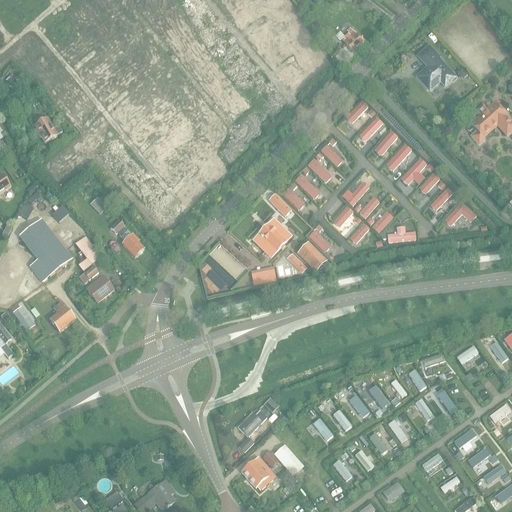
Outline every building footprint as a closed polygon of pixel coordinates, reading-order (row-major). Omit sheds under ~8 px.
[(68,0),(66,0),(51,15),(64,29),(80,14),(68,0)] [(125,0),(123,9),(141,12),(143,0),(125,0)] [(185,0),(199,8),(203,0),(185,0)] [(214,0),(216,2),(229,10),(234,0),(214,0)] [(161,2),(152,16),(172,27),(180,14),(161,2)] [(217,16),(202,29),(215,42),(229,28),(217,16)] [(352,31),(341,41),(352,53),(363,43),(352,31)] [(190,39),(171,42),(175,59),(194,54),(190,39)] [(131,41),(115,47),(122,62),(137,56),(131,41)] [(440,60),(441,59),(429,46),(428,47),(428,46),(416,57),(425,68),(415,77),(429,94),(440,84),(445,89),(457,78),(440,60)] [(218,49),(202,60),(211,74),(228,63),(218,49)] [(145,62),(141,76),(158,81),(162,66),(145,62)] [(58,68),(43,78),(53,94),(69,84),(58,68)] [(176,82),(173,97),(191,101),(194,86),(176,82)] [(269,88),(253,97),(263,115),(279,105),(269,88)] [(75,101),(62,113),(76,126),(89,113),(75,101)] [(128,101),(113,119),(131,132),(145,117),(128,101)] [(362,102),(345,120),(351,126),(368,108),(362,102)] [(511,125),(506,118),(507,118),(495,104),(487,111),(483,106),(475,113),(480,118),(471,125),(477,132),(471,137),(478,146),(484,140),(483,139),(493,130),(492,129),(496,125),(506,137),(511,131),(511,125)] [(228,114),(217,125),(232,137),(243,125),(228,114)] [(383,123),(377,117),(362,134),(368,140),(383,123)] [(47,119),(34,126),(44,144),(57,136),(62,133),(59,127),(54,130),(47,119)] [(107,132),(87,130),(90,148),(106,149),(107,132)] [(390,133),(377,148),(383,153),(396,138),(390,133)] [(167,134),(151,134),(152,151),(167,151),(167,134)] [(199,136),(184,145),(198,158),(210,152),(199,136)] [(343,163),(327,146),(320,153),(337,169),(343,163)] [(403,148),(390,163),(396,169),(409,154),(403,148)] [(71,151),(53,159),(59,171),(74,163),(71,151)] [(133,160),(119,162),(126,181),(139,179),(133,160)] [(332,179),(313,161),(307,167),(325,185),(332,179)] [(419,161),(405,177),(411,182),(425,166),(419,161)] [(184,169),(169,170),(171,189),(189,186),(184,169)] [(440,181),(433,175),(418,190),(425,196),(440,181)] [(0,177),(0,195),(11,188),(2,176),(0,177)] [(320,195),(301,176),(295,182),(313,201),(320,195)] [(353,208),(366,193),(360,188),(347,203),(353,208)] [(305,206),(288,190),(281,196),(299,213),(305,206)] [(447,190),(430,207),(435,213),(452,195),(447,190)] [(40,204),(43,201),(40,197),(36,193),(27,202),(31,206),(36,200),(40,204)] [(152,193),(141,201),(152,214),(163,205),(152,193)] [(107,208),(111,204),(103,195),(99,199),(98,198),(90,206),(100,216),(108,209),(107,208)] [(365,220),(379,204),(373,199),(359,215),(365,220)] [(461,204),(444,223),(450,229),(462,216),(470,224),(476,218),(461,204)] [(18,216),(27,221),(33,210),(24,205),(18,216)] [(52,217),(59,224),(69,215),(62,207),(52,217)] [(339,230),(353,214),(346,208),(332,224),(339,230)] [(378,235),(393,219),(386,213),(372,229),(378,235)] [(281,249),(282,251),(285,248),(284,246),(292,237),(273,219),(252,242),(271,260),(281,249)] [(132,236),(131,237),(123,229),(124,228),(119,222),(110,230),(115,236),(117,234),(125,243),(122,246),(134,259),(144,250),(137,244),(139,242),(132,236)] [(45,226),(40,230),(36,225),(19,238),(37,262),(30,268),(42,284),(72,261),(45,226)] [(355,246),(369,231),(363,225),(349,241),(355,246)] [(395,245),(409,230),(404,225),(389,239),(395,245)] [(331,248),(314,232),(308,239),(325,254),(331,248)] [(82,240),(74,246),(92,267),(103,259),(98,251),(93,255),(82,240)] [(297,255),(315,273),(325,263),(308,245),(297,255)] [(83,276),(88,282),(98,274),(93,268),(83,276)] [(250,273),(253,286),(276,281),(273,268),(250,273)] [(90,296),(97,304),(112,292),(103,280),(91,289),(94,293),(90,296)] [(49,322),(59,334),(75,322),(61,304),(53,310),(57,316),(49,322)] [(13,314),(26,333),(35,327),(21,308),(13,314)] [(0,349),(8,360),(13,356),(5,345),(11,341),(0,326),(0,349)] [(490,346),(502,365),(508,361),(495,342),(490,346)] [(478,355),(473,348),(456,359),(461,366),(478,355)] [(424,370),(443,364),(441,355),(421,362),(424,370)] [(425,391),(414,375),(409,378),(420,394),(425,391)] [(406,395),(395,381),(390,385),(401,399),(406,395)] [(388,401),(375,384),(370,388),(383,405),(388,401)] [(349,394),(363,414),(368,410),(354,390),(349,394)] [(458,412),(445,393),(438,399),(451,418),(458,412)] [(264,406),(272,414),(278,408),(270,400),(264,406)] [(433,418),(421,401),(415,405),(427,422),(433,418)] [(494,425),(510,413),(505,406),(489,418),(494,425)] [(258,411),(253,416),(256,419),(258,416),(260,414),(261,413),(258,411)] [(335,417),(346,432),(351,429),(340,413),(335,417)] [(247,440),(266,420),(260,414),(258,416),(256,419),(251,415),(237,430),(247,440)] [(332,435),(319,419),(314,423),(326,439),(332,435)] [(388,426),(401,445),(407,441),(398,429),(400,427),(398,423),(396,425),(394,422),(388,426)] [(381,456),(387,452),(375,435),(369,439),(381,456)] [(238,450),(244,455),(253,445),(248,440),(238,450)] [(468,459),(485,446),(481,440),(471,448),(470,445),(465,448),(467,450),(464,453),(468,459)] [(347,447),(362,465),(367,461),(359,450),(362,449),(360,446),(357,448),(353,442),(347,447)] [(274,458),(292,478),(302,469),(285,448),(274,458)] [(262,459),(271,469),(278,463),(269,452),(262,459)] [(466,459),(462,454),(455,458),(459,464),(466,459)] [(428,471),(441,461),(438,456),(425,466),(428,471)] [(478,476),(496,463),(492,457),(473,470),(478,476)] [(333,467),(346,483),(352,479),(343,468),(345,466),(343,464),(342,466),(339,462),(333,467)] [(253,465),(241,478),(256,492),(262,485),(267,479),(253,465)] [(504,469),(500,465),(484,477),(488,482),(491,480),(493,483),(496,480),(497,482),(504,477),(500,472),(504,469)] [(441,491),(457,480),(456,479),(459,477),(457,473),(454,475),(438,485),(441,491)] [(161,511),(163,511),(174,503),(167,494),(172,490),(165,482),(148,495),(149,496),(145,499),(144,499),(134,506),(138,511),(146,511),(151,508),(151,507),(155,504),(161,511)] [(511,486),(501,495),(505,501),(511,495),(511,486)] [(471,494),(467,489),(448,503),(452,509),(471,494)] [(107,498),(113,507),(123,500),(116,491),(107,498)] [(391,511),(392,511),(404,502),(400,497),(393,504),(387,497),(382,501),(391,511)]
